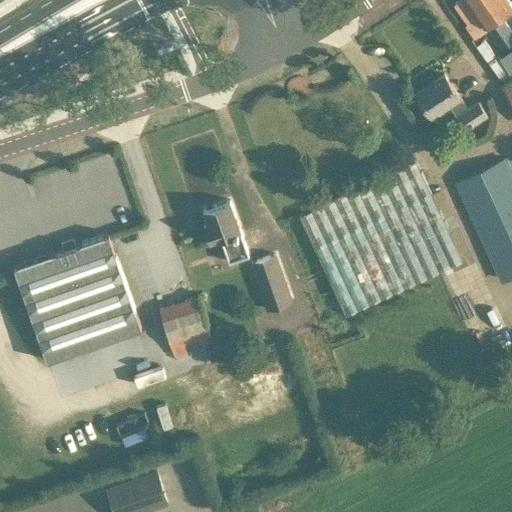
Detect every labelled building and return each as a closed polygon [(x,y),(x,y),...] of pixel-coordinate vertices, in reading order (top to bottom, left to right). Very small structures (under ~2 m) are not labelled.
[(457,0),(455,2),(466,19),(464,20),(474,35),(486,27),(501,49),(511,40),(511,30),(501,14),(511,6),(511,3),(509,0),(457,0)] [(455,115),(464,129),(488,113),(479,99),(468,107),(444,72),(416,91),(432,114),(449,103),(457,114),(455,115)] [(511,81),(503,86),(511,101),(511,81)] [(464,199),(501,277),(511,271),(511,171),(505,157),(455,181),(464,199)] [(300,214),(347,313),(462,259),(416,160),(300,214)] [(221,235),(229,259),(249,253),(230,199),(203,208),(208,221),(204,223),(210,239),(221,235)] [(14,265),(47,359),(142,326),(109,232),(14,265)] [(251,261),(268,307),(293,298),(275,251),(251,261)] [(199,296),(160,307),(174,354),(187,350),(184,340),(210,332),(199,296)] [(311,351),(317,366),(331,360),(325,346),(311,351)] [(146,409),(119,420),(124,434),(152,422),(146,409)] [(106,486),(115,511),(139,511),(169,502),(158,468),(106,486)] [(262,511),(258,501),(230,511),(262,511)]
